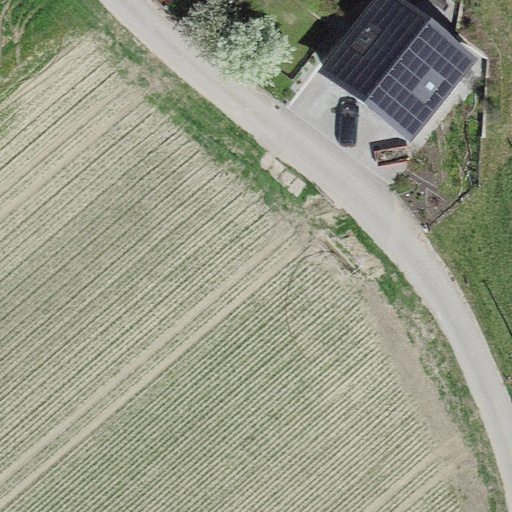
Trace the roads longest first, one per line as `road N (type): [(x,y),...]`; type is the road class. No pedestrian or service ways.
road 1 (unclassified): [(511,458),(458,329),(416,259),(286,135)]
road 2 (track): [(122,0),(286,135)]
